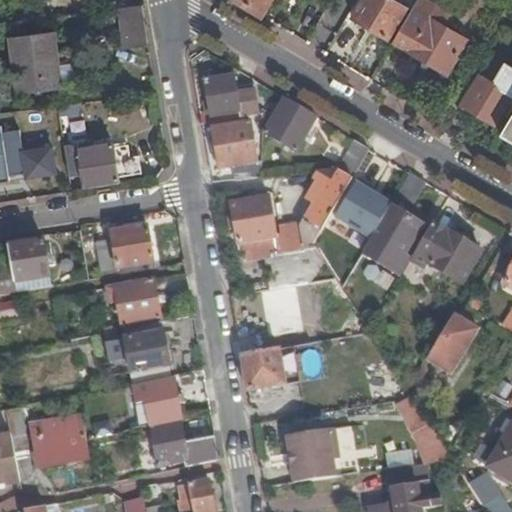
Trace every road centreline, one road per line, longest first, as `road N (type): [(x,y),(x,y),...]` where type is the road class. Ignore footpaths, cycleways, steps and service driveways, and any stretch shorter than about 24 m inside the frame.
road 1 (residential): [(159,7),(511,210)]
road 2 (residential): [(194,200),(249,511)]
road 3 (residential): [(159,7),(194,200)]
road 4 (residential): [(0,228),(194,200)]
